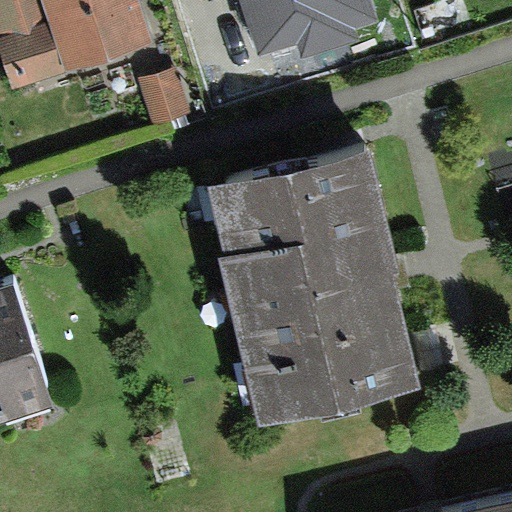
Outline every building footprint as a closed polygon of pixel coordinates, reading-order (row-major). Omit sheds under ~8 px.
[(0,0),(0,53),(12,89),(153,40),(139,0),(0,0)] [(379,21),(372,0),(237,0),(257,60),(295,48),(300,60),(363,40),(359,28),(379,21)] [(177,68),(139,80),(153,125),(191,113),(177,68)] [(359,153),(199,189),(248,407),(408,372),(359,153)] [(0,287),(0,413),(40,398),(0,287)] [(511,511),(511,495),(435,511),(511,511)]
